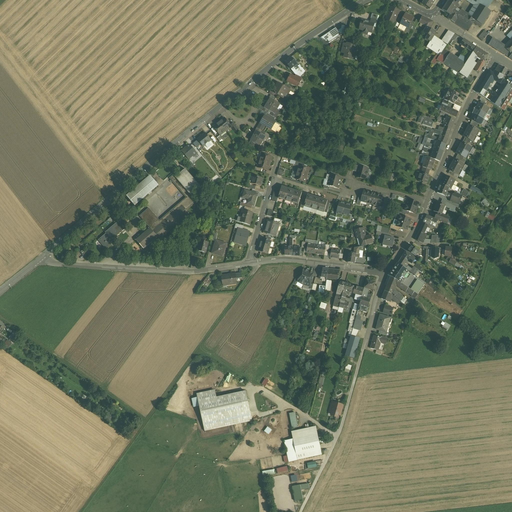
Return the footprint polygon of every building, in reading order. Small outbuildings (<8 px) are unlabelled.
[(436,0),(434,0),(421,0),(423,2),(422,4),(430,9),(436,0)] [(449,0),(448,0),(442,10),(450,15),(451,16),(454,10),(458,5),(453,2),(449,0)] [(492,0),(477,0),(476,3),(479,5),(486,9),(492,0)] [(486,9),(479,5),(471,18),(470,20),(474,22),(481,27),(491,12),(486,9)] [(399,11),(391,7),(385,20),(393,24),(394,21),(399,11)] [(454,10),(451,16),(450,15),(448,19),(454,23),(459,13),(454,10)] [(471,18),(461,11),(459,13),(454,23),(468,32),(474,22),(470,20),(471,18)] [(413,18),(405,13),(400,24),(398,28),(404,31),(406,27),(408,28),(411,22),(413,18)] [(378,16),(372,14),(370,22),(374,23),(375,23),(376,23),(378,16)] [(433,22),(427,19),(422,17),(419,22),(419,23),(427,27),(430,29),(433,22)] [(370,22),(368,22),(368,21),(365,20),(365,21),(361,20),(359,30),(363,31),(362,33),(367,34),(367,32),(372,33),(374,23),(370,22)] [(411,22),(408,28),(406,27),(404,31),(408,34),(412,27),(414,24),(411,22)] [(436,33),(430,29),(427,27),(423,32),(429,36),(426,40),(430,42),(432,40),(434,37),(436,33)] [(327,40),(329,42),(340,35),(337,31),(336,28),(320,38),(326,41),(327,40)] [(484,31),(478,37),(483,41),(488,34),(484,31)] [(460,38),(454,34),(451,40),(456,43),(460,38)] [(450,40),(444,36),(441,41),(447,45),(450,40)] [(441,41),(434,37),(432,40),(430,42),(427,48),(439,56),(444,50),(447,45),(441,41)] [(506,46),(493,37),(489,45),(500,52),(504,48),(506,46)] [(470,44),(464,40),(460,45),(467,49),(470,44)] [(476,48),(470,43),(470,44),(467,49),(473,53),(476,48)] [(352,45),(347,44),(347,45),(345,53),(348,54),(348,55),(347,58),(354,60),(357,48),(352,47),(352,45)] [(488,55),(476,47),(476,48),(473,53),(472,54),(481,59),(485,62),(488,55)] [(511,55),(504,48),(500,52),(509,58),(511,55)] [(450,54),(444,50),(439,56),(437,59),(444,63),(450,54)] [(302,56),(297,53),(293,56),(296,61),(302,56)] [(458,59),(450,54),(444,63),(443,63),(460,74),(466,64),(458,59)] [(468,60),(460,55),(458,59),(466,64),(468,60)] [(296,65),(291,58),(285,62),(291,69),(296,65)] [(480,61),(479,61),(474,69),(479,72),(482,67),(482,68),(484,65),(483,65),(485,62),(481,59),(480,61)] [(466,64),(460,74),(467,78),(469,76),(474,68),(472,67),(475,64),(468,60),(466,64)] [(299,65),(298,66),(296,65),(291,69),(295,75),(296,75),(300,77),(305,72),(299,65)] [(507,70),(499,65),(495,71),(503,76),(505,73),(507,70)] [(343,70),(338,68),(334,77),(340,79),(343,70)] [(503,76),(495,71),(493,74),(490,72),(487,76),(493,79),(502,85),(505,81),(502,77),(503,76)] [(295,78),(290,75),(287,81),(294,85),(295,84),(298,85),(301,81),(300,81),(295,78)] [(483,96),(493,79),(487,76),(477,93),(483,96)] [(502,85),(496,94),(495,95),(498,97),(493,104),(504,111),(511,96),(511,89),(509,88),(510,86),(509,85),(508,85),(507,84),(506,82),(505,81),(502,85)] [(284,86),(278,83),(275,88),(286,94),(288,89),(284,86)] [(286,94),(275,88),(272,92),(272,93),(276,95),(283,99),(286,94)] [(459,94),(449,90),(444,100),(449,102),(454,104),(456,100),(457,101),(458,98),(457,98),(459,94)] [(274,101),(270,98),(267,103),(277,109),(280,104),(274,101)] [(277,109),(267,103),(264,108),(268,111),(267,113),(275,118),(276,119),(280,111),(277,109)] [(480,104),(479,103),(476,109),(485,114),(489,116),(492,110),(488,108),(485,106),(480,104)] [(461,107),(454,105),(452,110),(458,113),(461,107)] [(452,110),(451,109),(449,114),(456,117),(458,113),(452,110)] [(485,114),(476,109),(473,114),(483,119),(485,114)] [(267,113),(265,116),(273,121),(275,118),(267,113)] [(483,119),(473,114),(471,120),(472,121),(480,124),(483,119)] [(265,116),(264,117),(265,117),(263,120),(262,119),(260,122),(258,125),(263,128),(265,126),(271,129),(275,122),(273,121),(265,116)] [(455,120),(448,117),(447,117),(444,125),(445,126),(451,129),(455,120)] [(231,127),(224,118),(219,122),(225,131),(231,127)] [(426,120),(424,119),(423,122),(422,125),(432,128),(434,122),(426,120)] [(225,131),(219,122),(213,127),(220,135),(225,131)] [(280,125),(275,122),(271,129),(276,132),(280,125)] [(442,133),(441,136),(448,138),(451,129),(445,126),(444,127),(443,130),(442,133)] [(470,126),(469,126),(466,131),(476,136),(478,130),(475,128),(470,126)] [(260,133),(256,131),(254,133),(255,134),(254,136),(263,142),(264,142),(267,137),(260,133)] [(476,136),(466,131),(463,137),(465,137),(470,140),(473,141),(476,136)] [(203,147),(211,140),(205,133),(197,140),(201,144),(203,147)] [(254,136),(252,138),(250,141),(256,144),(260,146),(263,142),(254,136)] [(448,138),(441,136),(440,139),(439,142),(445,145),(448,138)] [(439,142),(437,142),(436,146),(435,149),(443,152),(445,145),(439,142)] [(462,143),(459,148),(468,153),(471,147),(468,146),(462,143)] [(197,154),(189,145),(182,151),(186,157),(189,159),(193,156),(194,157),(197,154)] [(468,153),(459,148),(456,153),(458,154),(464,157),(465,158),(468,153)] [(443,152),(435,149),(431,159),(435,160),(439,162),(443,152)] [(266,155),(261,154),(259,161),(270,164),(272,157),(266,155)] [(429,158),(426,157),(424,164),(423,168),(430,170),(431,170),(435,160),(431,159),(429,158)] [(455,159),(452,165),(461,170),(464,164),(460,162),(455,159)] [(270,164),(259,161),(257,168),(262,169),(268,171),(270,164)] [(461,170),(452,165),(449,170),(450,171),(455,174),(458,175),(461,170)] [(303,167),(299,166),(297,172),(307,176),(309,169),(303,167)] [(368,169),(359,166),(357,172),(356,177),(365,180),(368,169)] [(201,188),(185,169),(176,177),(175,178),(191,196),(193,194),(201,188)] [(307,176),(297,172),(295,179),(305,182),(307,176)] [(421,173),(420,173),(418,180),(427,183),(429,176),(428,175),(421,173)] [(188,200),(161,223),(149,208),(139,216),(150,228),(136,240),(143,249),(157,237),(159,239),(189,214),(186,210),(198,200),(193,194),(191,196),(175,178),(176,177),(173,175),(169,178),(188,200)] [(330,175),(328,180),(340,183),(342,178),(337,177),(330,175)] [(150,176),(127,196),(135,205),(158,186),(150,176)] [(263,179),(253,176),(251,184),(261,186),(263,179)] [(455,181),(446,176),(444,180),(453,185),(455,181)] [(340,183),(328,180),(327,186),(339,189),(340,183)] [(453,185),(444,180),(441,185),(449,188),(451,190),(454,191),(456,187),(453,185)] [(441,185),(441,184),(437,193),(445,196),(447,193),(449,188),(441,185)] [(288,189),(282,187),(280,191),(278,197),(278,198),(285,200),(288,189)] [(288,189),(285,200),(291,203),(295,191),(288,189)] [(258,194),(244,190),(242,198),(249,200),(248,205),(251,205),(254,206),(258,194)] [(370,192),(363,190),(362,196),(360,201),(360,202),(367,203),(370,192)] [(302,193),(295,191),(291,203),(298,205),(301,195),(302,193)] [(376,194),(370,192),(367,203),(373,205),(376,194)] [(455,192),(453,196),(453,195),(451,199),(450,201),(457,204),(459,200),(460,200),(462,196),(461,195),(455,192)] [(383,196),(376,194),(373,205),(379,207),(381,201),(383,196)] [(314,197),(307,195),(307,196),(304,203),(304,206),(310,208),(314,197)] [(321,199),(314,197),(310,208),(317,211),(321,199)] [(327,201),(321,199),(317,211),(324,213),(327,202),(327,201)] [(419,203),(408,199),(406,205),(417,209),(419,203)] [(449,204),(442,199),(441,204),(445,206),(445,207),(451,209),(452,205),(449,204)] [(343,203),(340,202),(336,214),(342,215),(345,203),(344,203),(343,203)] [(441,204),(437,202),(433,212),(438,214),(443,215),(445,211),(443,210),(445,207),(445,206),(441,204)] [(347,204),(347,203),(345,203),(342,215),(341,219),(350,221),(351,215),(349,215),(350,211),(351,205),(347,204)] [(417,209),(406,205),(404,210),(409,212),(411,213),(412,212),(415,213),(416,213),(417,209)] [(244,210),(241,218),(243,219),(242,223),(249,225),(251,219),(250,219),(252,213),(250,212),(244,210)] [(491,213),(488,218),(493,221),(496,216),(491,213)] [(443,215),(438,214),(437,216),(436,216),(435,219),(438,220),(441,221),(440,222),(447,224),(449,218),(443,215)] [(405,217),(400,215),(398,221),(409,225),(411,220),(411,219),(405,217)] [(435,219),(426,215),(423,223),(427,224),(434,228),(438,220),(435,219)] [(109,231),(98,240),(105,249),(111,244),(110,243),(116,238),(116,237),(126,228),(123,225),(124,224),(120,220),(108,230),(109,231)] [(273,222),(267,220),(264,233),(276,236),(280,224),(273,222)] [(409,225),(398,221),(396,226),(396,227),(399,228),(406,230),(407,230),(409,225)] [(427,224),(423,223),(419,232),(423,234),(427,224)] [(364,228),(355,231),(357,239),(359,239),(364,237),(365,237),(364,231),(364,230),(364,228)] [(242,230),(238,229),(236,236),(239,237),(237,243),(245,246),(249,232),(242,230)] [(365,237),(364,237),(366,245),(373,243),(371,236),(365,237)] [(388,237),(385,236),(383,244),(387,245),(392,246),(394,238),(388,237)] [(265,239),(261,238),(259,245),(269,248),(271,241),(270,241),(265,239)] [(208,243),(201,241),(198,251),(206,253),(208,243)] [(217,241),(216,246),(216,248),(214,247),(212,253),(223,256),(226,244),(217,241)] [(269,248),(259,245),(258,251),(261,252),(266,254),(267,254),(269,248)] [(312,245),(311,246),(308,245),(307,245),(307,249),(306,253),(315,254),(317,245),(312,245)] [(321,246),(317,245),(315,254),(324,255),(325,252),(325,248),(321,248),(321,246)] [(292,247),(285,246),(284,256),(292,256),(292,247)] [(419,251),(412,246),(407,252),(415,256),(417,254),(419,251)] [(431,248),(431,251),(430,257),(430,258),(438,259),(439,249),(431,248)] [(87,250),(82,254),(86,259),(91,255),(87,250)] [(331,251),(331,254),(330,258),(339,259),(340,251),(335,250),(335,251),(331,251)] [(415,258),(405,252),(402,257),(407,261),(412,264),(415,258)] [(353,254),(348,253),(347,257),(347,262),(355,263),(355,258),(356,254),(354,254),(353,254)] [(203,258),(194,256),(192,262),(201,264),(203,258)] [(402,257),(398,263),(403,267),(404,266),(405,265),(405,264),(407,261),(402,257)] [(403,267),(398,263),(397,263),(392,270),(389,275),(391,276),(390,276),(394,279),(398,282),(400,283),(401,280),(403,281),(406,278),(404,276),(408,270),(403,267)] [(422,268),(416,264),(414,268),(417,270),(420,272),(422,268)] [(417,270),(414,268),(413,267),(412,270),(405,265),(404,266),(403,267),(408,270),(414,274),(417,270)] [(298,280),(297,281),(303,285),(308,271),(305,269),(304,269),(298,280)] [(308,271),(303,285),(310,286),(310,283),(313,273),(313,272),(309,271),(309,272),(308,271)] [(235,274),(221,276),(223,286),(227,285),(227,284),(236,283),(236,279),(235,274)] [(394,279),(390,276),(387,284),(395,287),(396,286),(398,282),(394,279)] [(211,282),(206,279),(202,283),(207,287),(211,282)] [(364,289),(363,294),(367,295),(369,289),(373,290),(375,282),(366,280),(364,289)] [(345,284),(340,282),(336,294),(337,294),(342,296),(345,284)] [(400,283),(398,282),(396,286),(407,293),(407,294),(410,296),(410,295),(411,296),(414,292),(409,289),(400,283)] [(351,285),(349,284),(349,285),(345,284),(342,296),(341,300),(345,302),(347,292),(353,293),(355,287),(351,286),(351,285)] [(395,287),(387,284),(384,291),(392,295),(393,292),(394,290),(395,287)] [(362,289),(358,288),(355,287),(353,293),(356,294),(355,299),(361,301),(363,294),(364,289),(362,288),(362,289)] [(404,298),(394,290),(393,292),(392,295),(400,301),(401,302),(404,298)] [(392,295),(384,291),(381,299),(389,302),(391,298),(392,295)] [(342,296),(337,294),(336,300),(334,300),(333,306),(339,307),(341,300),(342,296)] [(367,295),(363,294),(361,301),(358,310),(367,313),(371,296),(367,295)] [(400,301),(392,295),(391,298),(398,303),(400,301)] [(414,303),(408,298),(406,300),(406,301),(411,305),(415,308),(417,305),(414,303)] [(393,308),(385,306),(383,313),(391,315),(393,308)] [(358,311),(353,310),(349,323),(354,324),(358,311)] [(390,318),(380,315),(376,329),(380,331),(385,332),(387,327),(384,326),(385,323),(388,324),(390,318)] [(360,320),(356,319),(353,329),(358,330),(360,331),(363,321),(360,320)] [(442,327),(447,331),(451,326),(446,322),(442,327)] [(14,331),(9,338),(14,341),(19,335),(14,331)] [(387,339),(374,335),(370,348),(376,350),(378,350),(380,342),(386,344),(387,339)] [(359,339),(351,336),(345,356),(354,358),(359,339)] [(12,343),(7,340),(2,346),(7,350),(12,343)] [(197,394),(198,401),(216,398),(215,390),(197,394)] [(216,398),(198,401),(205,430),(252,420),(245,391),(216,398)] [(337,404),(334,403),(334,405),(331,405),(328,412),(331,413),(331,415),(333,415),(333,416),(335,417),(337,416),(337,415),(338,415),(340,415),(343,406),(339,405),(338,403),(337,404)] [(292,429),(298,428),(295,413),(289,414),(292,429)] [(316,426),(291,432),(293,439),(293,440),(317,434),(316,426)] [(317,434),(293,440),(293,439),(284,441),(289,462),(322,455),(317,434)] [(300,485),(292,487),(295,501),(303,500),(301,490),(300,485)]
